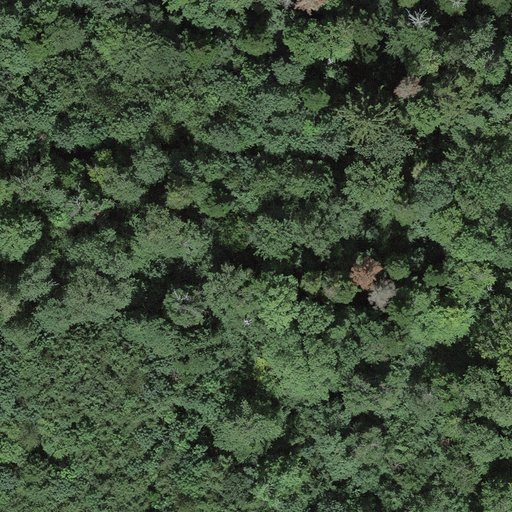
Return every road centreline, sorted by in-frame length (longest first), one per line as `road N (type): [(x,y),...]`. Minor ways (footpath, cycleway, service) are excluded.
road 1 (track): [(511,221),(438,180),(372,165),(217,150),(0,163)]
road 2 (track): [(174,0),(372,165)]
